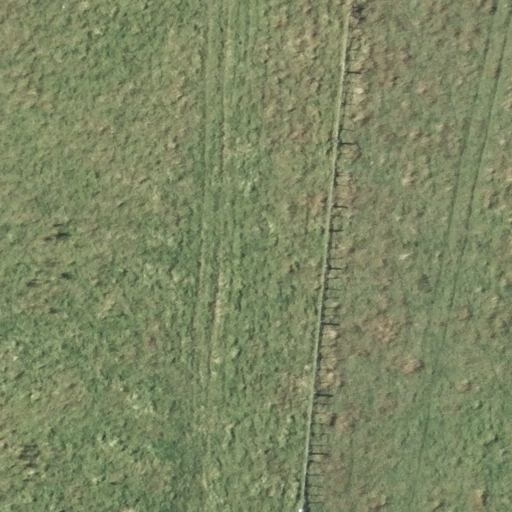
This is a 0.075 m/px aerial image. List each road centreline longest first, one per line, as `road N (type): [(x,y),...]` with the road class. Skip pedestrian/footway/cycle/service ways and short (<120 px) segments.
road 1 (track): [(256,0),(220,423),(228,511)]
road 2 (track): [(418,511),(431,0)]
